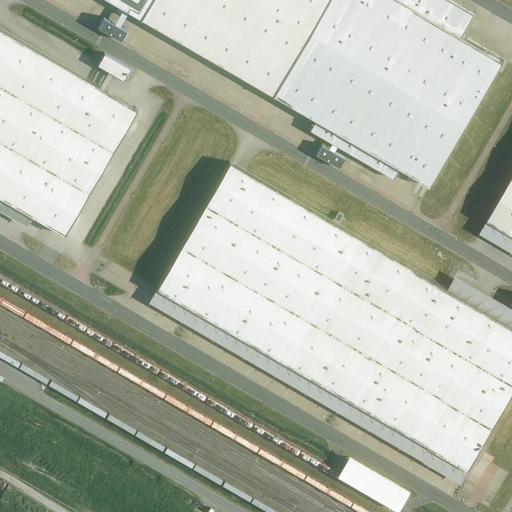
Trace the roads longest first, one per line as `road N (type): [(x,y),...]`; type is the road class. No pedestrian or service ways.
road 1 (residential): [(36,0),(511,279)]
road 2 (residential): [(0,243),(462,511)]
